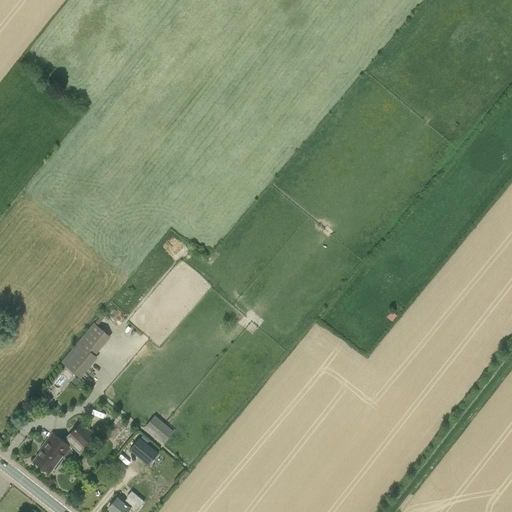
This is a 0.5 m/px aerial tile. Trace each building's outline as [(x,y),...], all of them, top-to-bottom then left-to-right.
[(94,322),(61,362),(81,378),(98,357),(95,355),(111,337),(94,322)] [(144,427),(164,444),(174,432),(155,415),(144,427)] [(51,472),(54,468),(56,469),(64,458),(68,461),(71,460),(75,454),(75,452),(79,456),(88,447),(87,446),(97,436),(82,421),(63,440),(53,432),(41,449),(42,450),(34,461),(51,472)] [(157,452),(139,437),(130,447),(148,463),(157,452)] [(109,508),(113,511),(127,511),(130,509),(133,511),(135,511),(144,501),(132,490),(126,497),(127,497),(123,502),(118,497),(109,508)]
